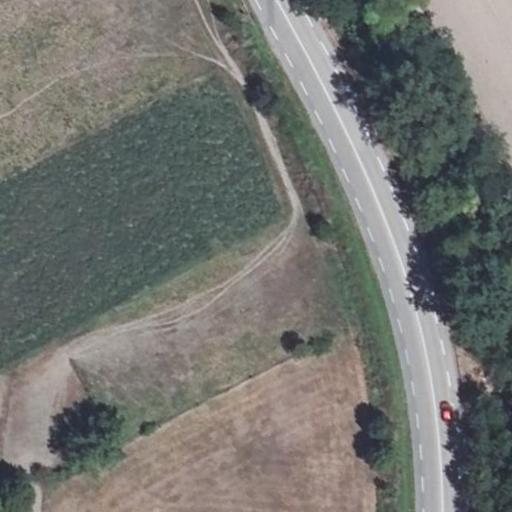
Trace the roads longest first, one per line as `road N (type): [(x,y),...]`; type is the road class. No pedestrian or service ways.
road 1 (secondary): [(275,0),(367,182),(407,282),(434,371),(442,511)]
road 2 (track): [(405,0),(511,208)]
